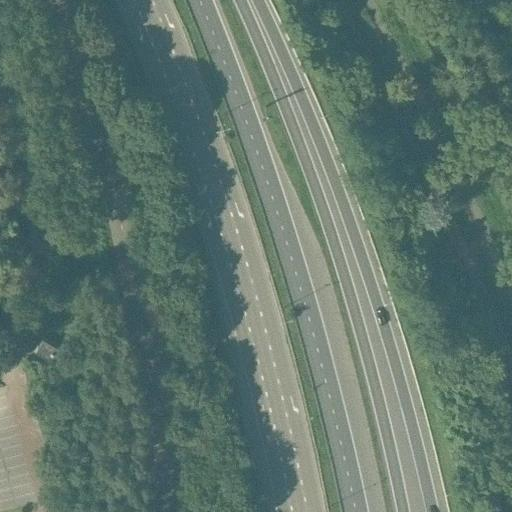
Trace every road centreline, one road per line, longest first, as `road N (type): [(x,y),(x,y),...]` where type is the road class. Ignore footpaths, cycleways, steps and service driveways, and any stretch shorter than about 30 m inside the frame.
road 1 (motorway): [(432,511),(395,363),(326,162),(249,0)]
road 2 (motorway): [(403,511),(332,235),(240,0)]
road 3 (motorway): [(356,511),(289,253),(200,0)]
road 4 (trunk): [(57,0),(116,199),(166,511)]
road 5 (trunk): [(142,0),(213,188),(276,393)]
road 6 (motorway): [(276,393),(300,511)]
